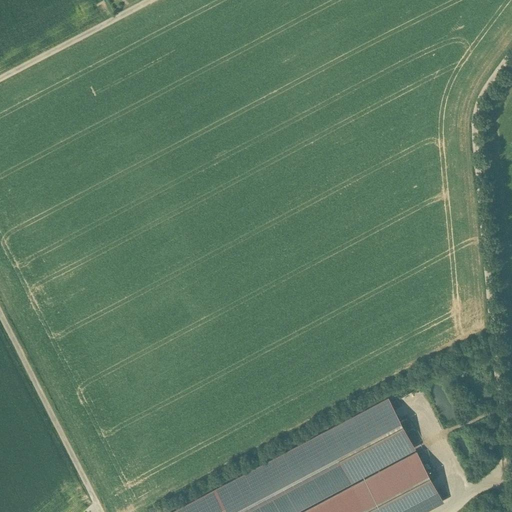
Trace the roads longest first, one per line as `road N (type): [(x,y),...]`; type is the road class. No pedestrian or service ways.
road 1 (track): [(511,47),(472,100),(471,120),(505,511)]
road 2 (track): [(102,511),(0,306)]
road 3 (track): [(154,0),(0,80)]
